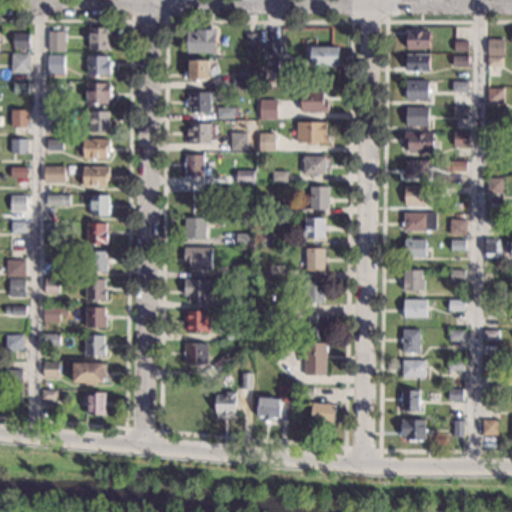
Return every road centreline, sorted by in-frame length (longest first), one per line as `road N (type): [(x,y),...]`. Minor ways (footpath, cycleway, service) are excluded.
road 1 (tertiary): [(511,467),(366,464),(0,432)]
road 2 (residential): [(511,6),(0,4)]
road 3 (residential): [(366,464),(373,0)]
road 4 (residential): [(149,448),(153,0)]
